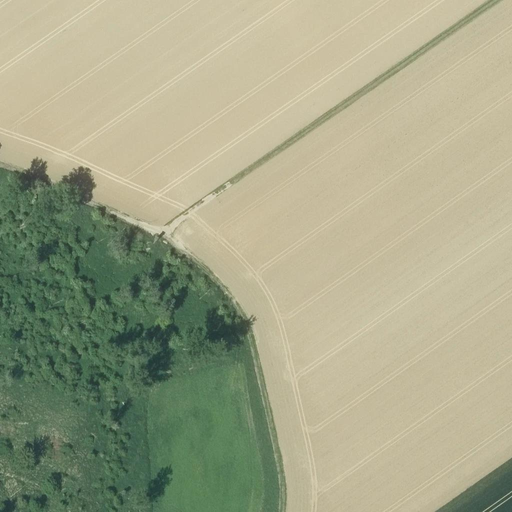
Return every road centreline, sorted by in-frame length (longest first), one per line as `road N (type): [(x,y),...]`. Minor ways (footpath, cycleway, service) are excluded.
road 1 (track): [(281,511),(281,467),(252,342),(211,277),(152,238),(0,167)]
road 2 (track): [(152,238),(492,0)]
